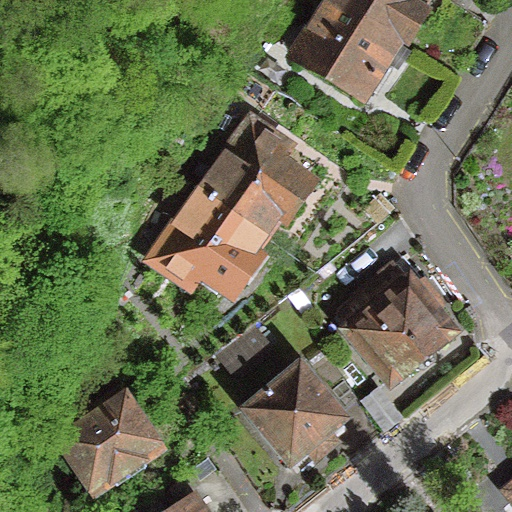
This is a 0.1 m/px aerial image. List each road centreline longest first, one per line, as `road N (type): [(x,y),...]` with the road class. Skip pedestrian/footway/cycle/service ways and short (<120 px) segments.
road 1 (residential): [(511,336),(420,206),(437,145),(511,28)]
road 2 (residential): [(330,511),(511,359)]
